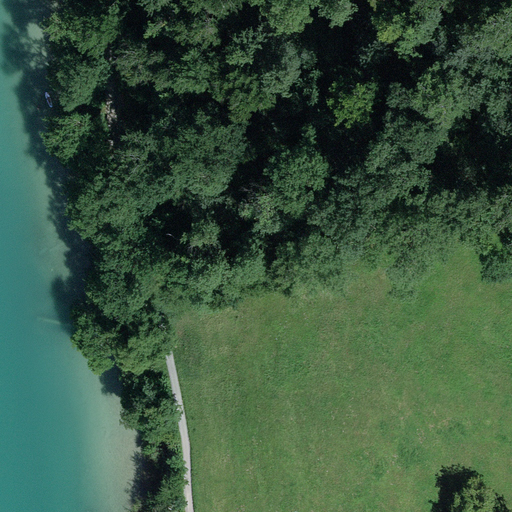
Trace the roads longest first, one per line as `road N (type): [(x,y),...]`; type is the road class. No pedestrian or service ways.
road 1 (track): [(190,511),(187,447),(116,137),(103,0)]
road 2 (track): [(377,0),(511,213)]
